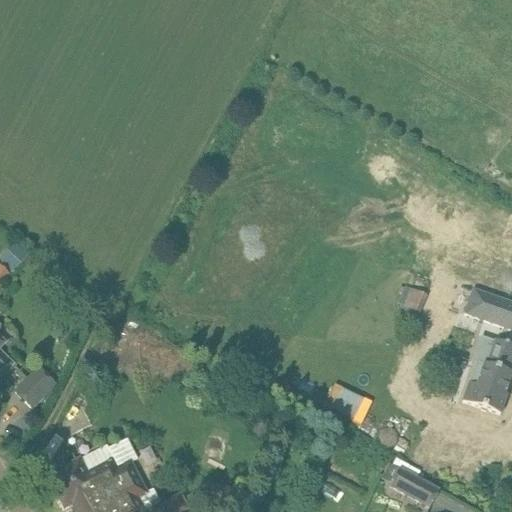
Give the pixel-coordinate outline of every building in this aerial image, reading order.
[(0,259),(0,264),(11,274),(25,259),(11,247),(0,259)] [(0,286),(10,276),(0,267),(0,286)] [(427,296),(404,287),(398,303),(402,305),(401,308),(419,314),(427,296)] [(511,305),(473,291),(464,315),(510,332),(511,326),(511,305)] [(0,377),(12,365),(0,353),(0,349),(6,344),(0,338),(0,377)] [(467,383),(460,402),(465,404),(478,409),(478,411),(484,413),(484,412),(497,416),(504,397),(502,397),(504,393),(505,389),(510,375),(508,374),(511,362),(511,348),(494,342),(485,366),(482,365),(482,367),(477,365),(477,364),(476,364),(468,384),(467,383)] [(37,369),(14,392),(32,410),(55,387),(37,369)] [(428,421),(413,461),(473,483),(491,437),(476,431),(473,438),(428,421)] [(76,462),(69,466),(51,475),(59,490),(56,491),(64,506),(67,505),(72,503),(77,511),(185,511),(189,510),(180,493),(161,504),(153,489),(147,492),(131,463),(137,459),(126,439),(108,449),(106,446),(76,462)] [(390,484),(389,487),(430,510),(439,491),(389,465),(381,479),(390,484)] [(212,504),(229,511),(278,511),(252,500),(253,498),(220,484),(212,504)]
